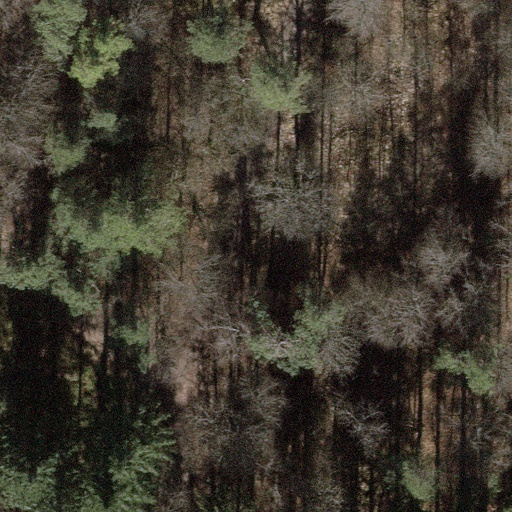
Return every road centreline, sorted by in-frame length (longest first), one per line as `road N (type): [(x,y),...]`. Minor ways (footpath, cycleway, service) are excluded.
road 1 (track): [(110,511),(147,384),(290,0)]
road 2 (track): [(0,265),(147,384),(170,511)]
